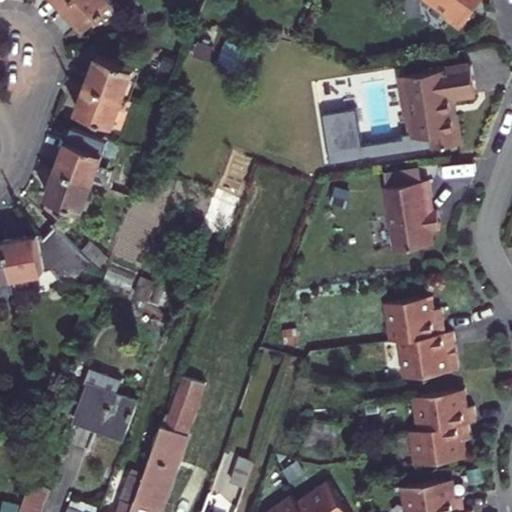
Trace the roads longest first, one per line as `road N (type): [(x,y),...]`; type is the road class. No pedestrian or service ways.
road 1 (residential): [(511,287),(488,230),(511,155)]
road 2 (residential): [(13,107),(48,80),(50,51),(34,27),(0,18)]
